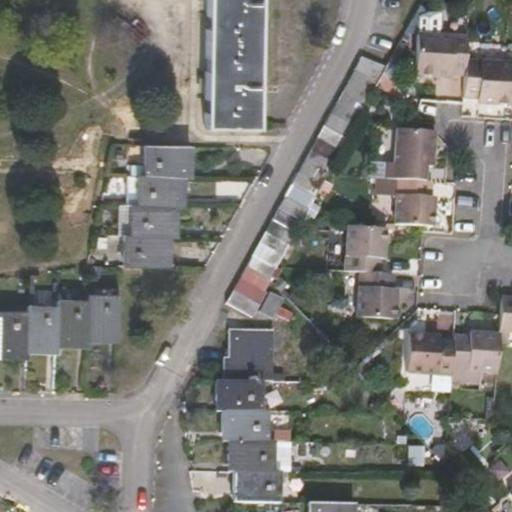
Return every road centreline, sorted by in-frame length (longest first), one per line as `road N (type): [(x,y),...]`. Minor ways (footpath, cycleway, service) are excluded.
road 1 (residential): [(146,414),(349,44),(363,0)]
road 2 (residential): [(146,414),(0,411)]
